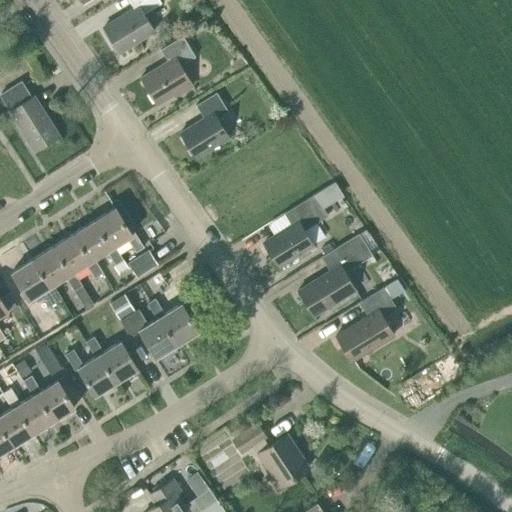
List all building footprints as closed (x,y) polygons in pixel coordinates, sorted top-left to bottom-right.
[(143,13),(161,2),(159,0),(128,0),(134,8),(103,26),(118,52),(153,31),(143,13)] [(192,86),(189,81),(180,65),(194,56),(182,35),(160,49),(167,61),(140,77),(156,104),(176,91),(178,94),(192,86)] [(57,135),(32,95),(22,79),(0,93),(0,96),(34,150),(57,135)] [(202,117),(179,132),(194,157),(228,137),(216,119),(227,112),(215,92),(195,105),(202,117)] [(327,215),(314,194),(283,213),(290,225),(262,242),(277,266),(312,244),(303,230),(327,215)] [(130,233),(113,207),(92,220),(110,247),(113,245),(126,237),(134,252),(142,247),(133,232),(130,233)] [(355,235),(359,232),(364,229),(357,217),(348,223),(355,235)] [(92,220),(72,233),(89,260),(93,258),(105,251),(120,273),(128,268),(113,245),(110,247),(92,220)] [(51,245),(69,273),(72,271),(85,263),(94,277),(102,273),(93,258),(89,260),(72,233),(51,245)] [(312,315),(354,289),(343,271),(370,255),(358,233),(320,257),(328,270),(296,290),(312,315)] [(51,245),(31,258),(48,286),(52,284),(64,276),(73,290),(81,285),(72,271),(69,273),(51,245)] [(148,249),(128,262),(137,277),(158,264),(148,249)] [(48,286),(31,258),(10,271),(27,299),(44,289),(53,303),(61,298),(52,284),(48,286)] [(165,267),(144,279),(153,295),(174,283),(165,267)] [(395,308),(389,299),(404,290),(397,278),(382,287),(358,301),(366,315),(334,335),(350,361),(392,334),(382,317),(395,308)] [(7,291),(0,296),(0,300),(6,310),(16,304),(7,291)] [(118,318),(133,309),(124,293),(108,302),(118,318)] [(147,303),(156,318),(159,316),(176,344),(197,330),(180,303),(164,312),(155,298),(147,303)] [(155,357),(176,344),(159,316),(156,318),(147,324),(138,309),(120,320),(130,337),(139,331),(155,357)] [(84,341),(94,357),(98,355),(115,382),(135,369),(118,342),(102,351),(92,336),(84,341)] [(43,364),(55,356),(47,344),(35,351),(43,364)] [(98,355),(94,357),(82,364),(72,349),(64,354),(74,370),(77,369),(94,395),(115,382),(98,355)] [(14,365),(22,377),(31,372),(23,359),(14,365)] [(32,395),(35,393),(52,421),(73,408),(56,380),(40,390),(30,375),(22,380),(32,395)] [(48,423),(52,421),(35,393),(32,395),(19,403),(10,388),(1,393),(11,408),(14,406),(32,433),(48,423)] [(0,428),(11,446),(32,433),(14,406),(11,408),(0,414),(0,428)] [(267,446),(262,437),(264,436),(256,423),(231,439),(240,452),(252,444),(257,452),(257,453),(279,486),(307,467),(285,434),(267,446)] [(0,452),(11,446),(0,428),(0,452)] [(155,505),(144,511),(195,511),(203,507),(216,499),(209,488),(193,499),(183,506),(175,493),(179,490),(172,479),(148,494),(155,505)] [(341,511),(340,510),(337,511),(322,511),(315,502),(299,511),(341,511)]
